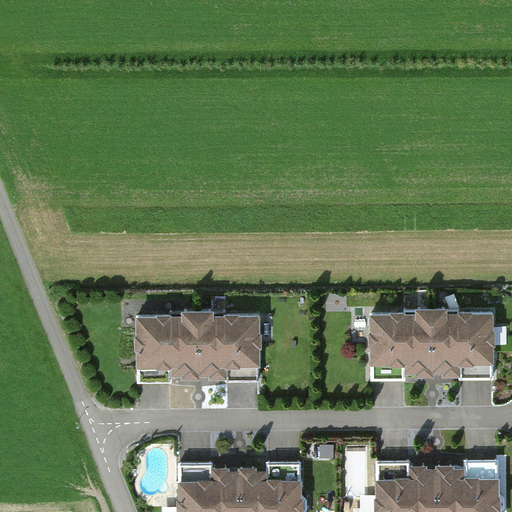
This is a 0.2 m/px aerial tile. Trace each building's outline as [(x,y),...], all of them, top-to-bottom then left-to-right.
[(369,316),(370,366),(413,366),(413,371),(425,371),(424,306),(403,307),(403,315),(369,316)] [(424,306),(425,371),(437,371),(437,365),(488,365),(488,315),(444,316),(444,306),(424,306)] [(136,317),(136,367),(179,367),(179,373),(191,373),(191,308),(170,308),(170,317),(136,317)] [(191,308),(191,373),(204,373),(204,367),(254,366),(254,317),(211,317),(211,308),(191,308)] [(502,464),(503,454),(471,451),(470,461),(502,464)] [(379,475),(379,511),(434,511),(434,466),(413,466),(413,475),(379,475)] [(434,466),(434,511),(497,511),(497,475),(454,475),(454,466),(434,466)] [(178,476),(178,511),(233,511),(233,467),(212,467),(212,476),(178,476)] [(233,467),(233,511),(296,511),(296,476),(253,476),(253,467),(233,467)]
